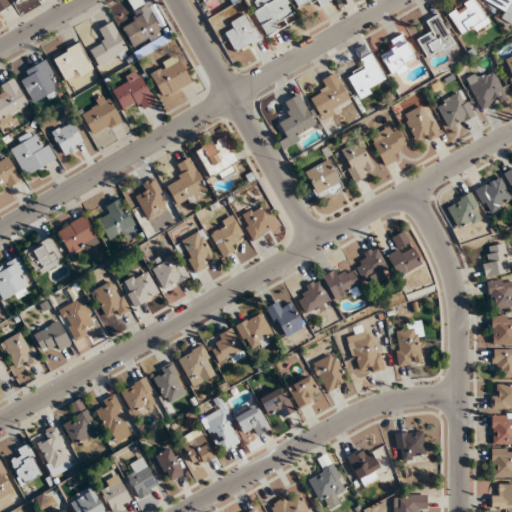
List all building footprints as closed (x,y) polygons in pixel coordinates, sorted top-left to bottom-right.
[(0,0),(0,11),(11,5),(7,0),(0,0)] [(256,0),(261,7),(253,11),(267,36),(278,30),(274,22),(293,11),(286,0),(272,0),(270,1),(269,0),(256,0)] [(467,0),(447,14),(460,33),(468,28),(472,33),(489,22),(474,0),(467,0)] [(511,0),(483,0),(483,1),(511,14),(511,0)] [(132,48),(160,38),(148,3),(136,8),(140,19),(123,25),(132,48)] [(261,40),(248,13),(229,22),(234,31),(226,35),(235,53),(261,40)] [(437,15),(427,21),(432,30),(417,38),(427,57),(434,53),(437,57),(455,48),(437,15)] [(100,69),(130,55),(113,21),(98,29),(103,39),(88,46),(100,69)] [(418,61),(402,34),(386,44),(391,52),(382,57),(393,76),(418,61)] [(65,82),(93,70),(81,43),(53,55),(65,82)] [(365,67),(348,79),(360,97),(387,80),(370,54),(360,59),(365,67)] [(149,70),(162,97),(190,83),(177,56),(149,70)] [(511,56),(503,59),(511,86),(511,56)] [(34,106),(62,91),(46,59),(18,74),(34,106)] [(468,76),(477,106),(506,98),(497,68),(468,76)] [(137,111),(154,101),(137,70),(110,86),(122,108),(132,103),(137,111)] [(324,119),(351,98),(332,73),(316,86),(321,91),(309,100),(324,119)] [(0,118),(28,109),(17,79),(0,84),(0,118)] [(474,116),(462,91),(435,104),(447,129),(474,116)] [(300,140),(297,133),(315,124),(300,93),(282,102),(288,115),(277,120),(286,139),(279,142),(282,148),(300,140)] [(79,110),(94,137),(122,121),(108,94),(79,110)] [(439,135),(426,104),(403,114),(417,145),(439,135)] [(65,155),(85,142),(70,121),(51,134),(65,155)] [(401,130),(375,132),(378,162),(404,159),(401,130)] [(55,159),(41,135),(33,140),(29,133),(17,139),(20,144),(10,150),(25,176),(55,159)] [(222,179),(240,169),(221,136),(194,151),(209,178),(218,172),(222,179)] [(339,152),(353,182),(375,172),(361,142),(339,152)] [(0,155),(0,183),(3,189),(21,180),(7,153),(0,155)] [(182,174),(165,182),(177,207),(207,193),(191,157),(177,163),(182,174)] [(304,171),(318,200),(343,188),(329,159),(304,171)] [(474,190),(487,214),(511,200),(511,199),(499,176),(474,190)] [(150,220),(172,203),(152,178),(139,188),(143,193),(134,200),(150,220)] [(445,207),(458,229),(482,215),(470,193),(445,207)] [(102,208),(107,217),(99,221),(108,239),(118,234),(122,242),(139,233),(121,198),(102,208)] [(252,240),(279,225),(265,201),(239,217),(252,240)] [(98,243),(86,216),(57,229),(69,256),(98,243)] [(208,235),(226,257),(239,246),(236,241),(245,233),(231,216),(208,235)] [(426,261),(408,228),(389,238),(396,249),(386,255),(398,276),(426,261)] [(205,257),(214,252),(202,230),(179,242),(196,272),(209,265),(205,257)] [(24,251),(37,275),(64,261),(51,237),(24,251)] [(482,258),(485,277),(510,272),(504,243),(488,246),(490,256),(482,258)] [(358,257),(362,264),(356,268),(366,284),(372,280),(374,283),(383,277),(379,269),(387,264),(375,246),(358,257)] [(16,258),(0,265),(0,297),(1,298),(9,294),(12,300),(32,290),(16,258)] [(182,261),(171,265),(169,260),(152,266),(160,289),(188,279),(182,261)] [(333,299),(349,291),(352,297),(362,292),(351,269),(342,274),(339,267),(321,276),(333,299)] [(122,283),(135,306),(159,293),(146,269),(122,283)] [(511,278),(486,282),(490,310),(511,307),(511,278)] [(331,304),(318,279),(300,288),(305,296),(297,300),(307,317),(331,304)] [(128,310),(113,280),(93,290),(108,321),(128,310)] [(98,328),(82,297),(58,309),(74,340),(98,328)] [(283,308),(278,300),(266,308),(284,338),(305,325),(291,302),(283,308)] [(274,338),(261,312),(236,325),(249,351),(274,338)] [(511,316),(491,316),(491,345),(511,344),(511,316)] [(33,332),(40,349),(51,345),(54,351),(70,344),(60,321),(33,332)] [(394,332),(398,366),(423,364),(418,321),(404,322),(405,331),(394,332)] [(360,375),(384,366),(370,328),(345,337),(360,375)] [(11,365),(25,360),(27,366),(36,363),(24,332),(2,341),(11,365)] [(214,348),(216,359),(237,356),(234,332),(214,335),(216,348),(214,348)] [(177,359),(193,386),(217,371),(201,345),(177,359)] [(492,368),(502,368),(502,377),(511,377),(511,348),(492,349),(492,368)] [(328,392),(348,380),(333,353),(312,365),(328,392)] [(0,382),(9,378),(0,360),(0,382)] [(150,375),(168,403),(188,390),(170,362),(150,375)] [(288,386),(298,407),(319,398),(310,376),(288,386)] [(156,400),(145,378),(120,390),(131,412),(156,400)] [(511,384),(491,384),(491,410),(511,409),(511,384)] [(259,399),(268,415),(277,410),(282,418),(294,410),(280,386),(259,399)] [(95,406),(113,442),(133,433),(114,396),(95,406)] [(233,415),(242,433),(252,428),(256,435),(269,428),(256,403),(233,415)] [(203,417),(217,452),(238,444),(224,408),(203,417)] [(97,441),(90,413),(65,419),(72,447),(97,441)] [(511,415),(491,415),(491,445),(511,445),(511,415)] [(34,441),(53,469),(73,456),(54,428),(34,441)] [(394,433),(399,461),(428,456),(423,429),(394,433)] [(214,456),(204,434),(182,444),(193,467),(214,456)] [(19,459),(14,460),(19,482),(40,477),(32,445),(17,448),(19,459)] [(382,473),(366,445),(345,457),(362,485),(382,473)] [(153,457),(171,481),(185,471),(168,447),(153,457)] [(511,449),(491,449),(491,478),(511,478),(511,471),(511,470),(511,449)] [(139,498),(159,487),(142,457),(129,465),(134,473),(127,477),(139,498)] [(0,497),(14,492),(1,458),(0,458),(0,497)] [(345,489),(333,464),(307,477),(324,511),(341,502),(336,493),(345,489)] [(107,487),(100,491),(112,511),(113,511),(132,501),(117,475),(104,482),(107,487)] [(511,506),(511,483),(500,483),(500,494),(491,494),(491,506),(511,506)] [(68,499),(75,511),(105,511),(91,487),(68,499)] [(392,511),(418,511),(427,511),(427,494),(393,494),(392,511)]
